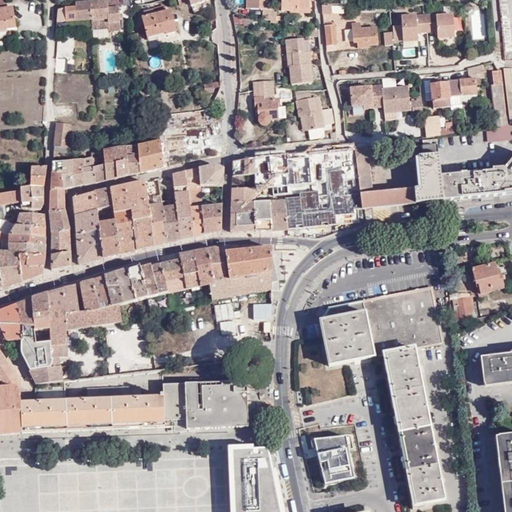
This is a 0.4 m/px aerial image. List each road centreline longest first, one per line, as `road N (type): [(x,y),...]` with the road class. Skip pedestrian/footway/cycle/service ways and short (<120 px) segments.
road 1 (residential): [(327,245),(229,240),(76,274)]
road 2 (residential): [(286,311),(315,271),(349,250),(511,232)]
road 3 (residential): [(76,274),(69,194),(227,157)]
road 4 (residential): [(46,213),(49,8)]
road 5 (residential): [(286,311),(279,383),(301,511)]
road 6 (residential): [(511,215),(401,225),(327,245)]
road 7 (residential): [(328,78),(489,58),(511,65)]
road 8 (residential): [(328,78),(342,144),(227,157)]
road 9 (residential): [(227,157),(221,0)]
